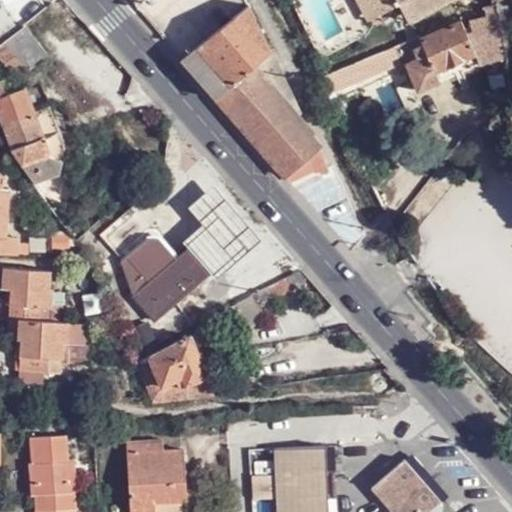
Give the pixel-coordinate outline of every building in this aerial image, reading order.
[(368,0),(354,0),(366,22),(377,17),(368,0)] [(368,0),(377,17),(408,0),(368,0)] [(494,2),(484,7),(486,15),(470,21),(471,26),(464,29),(460,21),(421,39),(423,44),(415,49),(419,58),(408,64),(420,90),(479,63),(474,54),(479,52),(483,58),(507,54),(505,41),(497,2),(494,2)] [(271,51),(249,5),(181,59),(220,103),(271,51)] [(486,15),(484,7),(476,10),(327,77),(320,80),(332,106),(368,90),(364,81),(408,64),(419,58),(415,49),(423,44),(421,39),(460,21),(464,29),(471,26),(470,21),(486,15)] [(23,26),(4,41),(15,57),(28,72),(48,58),(23,26)] [(271,51),(220,103),(283,178),(305,162),(313,175),(318,173),(323,180),(331,173),(301,112),(271,51)] [(0,112),(14,149),(9,151),(5,152),(33,183),(61,173),(64,146),(49,106),(34,111),(24,88),(6,95),(0,82),(0,112)] [(511,170),(511,153),(491,157),(494,174),(511,170)] [(283,178),(291,188),(313,175),(305,162),(283,178)] [(10,187),(0,186),(0,208),(8,209),(10,187)] [(259,244),(213,188),(187,210),(233,266),(259,244)] [(0,208),(0,252),(18,253),(19,238),(5,235),(8,209),(0,208)] [(133,297),(144,310),(153,321),(210,274),(188,247),(174,258),(158,238),(147,239),(120,263),(133,297)] [(21,255),(45,254),(45,240),(21,241),(21,255)] [(11,286),(13,266),(3,266),(2,285),(11,286)] [(49,268),(13,266),(11,286),(10,314),(20,316),(49,317),(51,288),(48,288),(49,268)] [(137,316),(144,310),(133,297),(126,304),(137,316)] [(20,316),(10,314),(8,338),(19,339),(20,316)] [(60,319),(49,317),(20,316),(19,339),(22,339),(19,370),(61,373),(61,358),(62,340),(59,339),(60,319)] [(62,340),(61,358),(83,358),(85,321),(60,319),(59,339),(62,340)] [(182,382),(183,384),(209,372),(190,334),(150,354),(167,388),(182,382)] [(137,361),(152,399),(168,391),(167,388),(150,354),(137,361)] [(183,385),(212,377),(211,375),(209,372),(183,384),(183,385)] [(168,391),(152,399),(167,399),(176,399),(198,396),(220,393),(212,377),(183,385),(183,384),(168,391)] [(168,391),(183,384),(182,382),(167,388),(168,391)] [(129,439),(130,452),(156,451),(156,437),(129,439)] [(29,496),(29,511),(69,511),(68,487),(73,487),(70,463),(64,464),(61,445),(26,447),(28,468),(24,468),(26,495),(29,496)] [(278,449),(276,449),(279,511),(329,511),(327,446),(278,449)] [(156,451),(130,452),(132,511),(156,511),(154,500),(187,499),(184,450),(156,451)] [(373,489),(377,493),(393,511),(418,511),(419,511),(420,511),(439,511),(441,511),(442,507),(441,505),(443,502),(407,461),(373,489)] [(393,511),(377,493),(368,501),(377,511),(393,511)]
